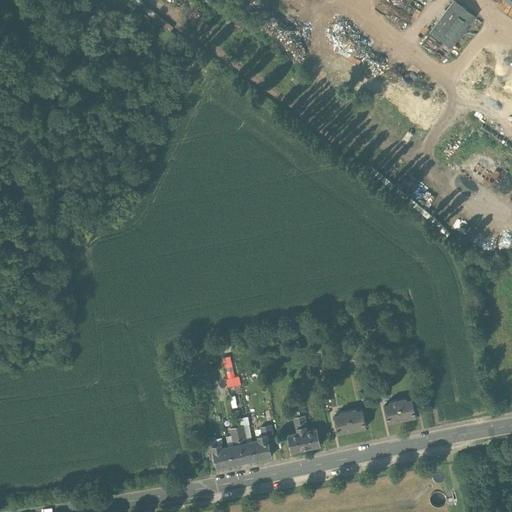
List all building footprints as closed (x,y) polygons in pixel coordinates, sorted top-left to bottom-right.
[(456,3),(432,35),(453,50),(477,18),(456,3)] [(344,65),(333,57),(329,61),(340,70),(344,65)] [(432,77),(424,85),(433,93),(440,84),(432,77)] [(491,343),(480,345),(482,358),(493,356),(491,343)] [(233,354),(222,357),(229,387),(240,384),(233,354)] [(412,399),(407,400),(406,398),(398,400),(402,420),(416,417),(412,399)] [(295,399),(287,402),(287,406),(291,405),(292,413),(298,412),(295,399)] [(389,401),(390,403),(385,405),(388,423),(402,420),(398,400),(389,401)] [(356,409),(348,410),(352,430),(366,427),(362,409),(357,411),(356,409)] [(348,410),(339,412),(340,414),(334,415),(338,433),(352,430),(348,410)] [(317,429),(307,431),(306,427),(307,427),(305,416),(303,416),(299,417),(306,449),(321,446),(318,434),(320,433),(319,429),(317,429)] [(297,433),(288,435),(286,436),(287,440),(289,440),(291,452),(306,449),(299,417),(293,418),(296,429),(297,429),(297,433)] [(249,425),(243,426),(237,427),(244,463),(249,462),(249,461),(256,460),(251,442),(252,442),(249,425)] [(271,425),(260,427),(262,435),(258,436),(258,440),(252,442),(251,442),(256,460),(272,456),(268,440),(274,439),(271,425)] [(237,427),(231,429),(234,446),(229,447),(233,465),(239,463),(239,464),(244,463),(237,427)] [(221,444),(217,445),(215,437),(205,439),(208,453),(213,452),(217,468),(233,465),(229,447),(222,448),(221,444)]
